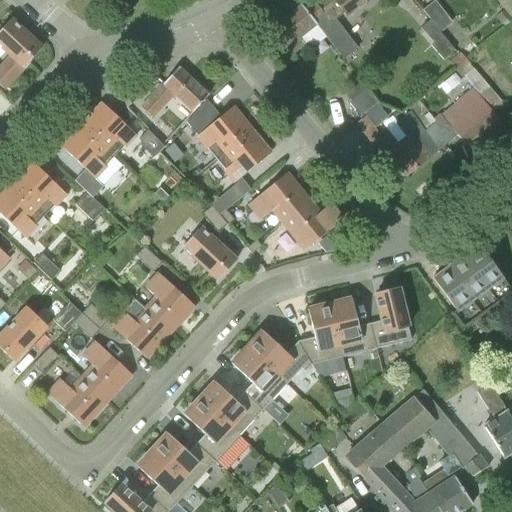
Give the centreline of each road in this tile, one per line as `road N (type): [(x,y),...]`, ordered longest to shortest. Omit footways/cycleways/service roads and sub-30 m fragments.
road 1 (residential): [(420,248),(261,292),(94,462),(80,463),(0,393)]
road 2 (residential): [(420,248),(215,15)]
road 3 (residential): [(0,146),(65,80),(98,60)]
road 4 (residential): [(98,60),(215,15)]
